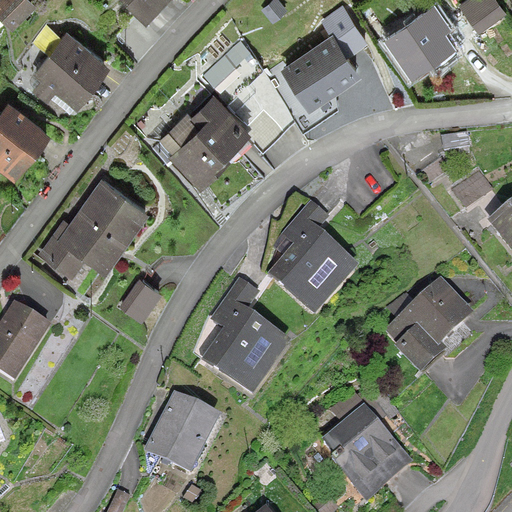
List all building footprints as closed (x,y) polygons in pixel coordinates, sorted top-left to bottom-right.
[(0,0),(0,17),(14,30),(39,3),(35,0),(0,0)] [(162,0),(133,0),(148,15),(162,0)] [(280,0),(273,0),(263,9),(274,22),(288,9),(280,0)] [(496,0),(468,0),(460,6),(481,34),(507,14),(496,0)] [(393,39),(415,71),(452,45),(430,13),(393,39)] [(106,64),(68,36),(40,73),(79,101),(106,64)] [(358,71),(333,37),(289,68),(313,102),(358,71)] [(48,134),(10,107),(0,119),(0,146),(26,165),(48,134)] [(219,111),(176,156),(202,181),(245,135),(219,111)] [(443,138),(445,150),(471,146),(470,134),(443,138)] [(477,169),(451,188),(467,211),(494,192),(477,169)] [(145,214),(102,184),(64,238),(107,268),(145,214)] [(511,210),(495,224),(511,245),(511,210)] [(314,235),(277,278),(318,313),(355,271),(314,235)] [(140,278),(120,309),(140,322),(161,291),(140,278)] [(474,320),(443,286),(388,337),(424,376),(448,354),(443,348),(474,320)] [(48,330),(15,309),(0,332),(0,370),(16,381),(48,330)] [(237,312),(206,359),(253,390),(284,344),(237,312)] [(217,416),(174,394),(148,446),(190,468),(217,416)] [(386,394),(377,400),(391,419),(400,413),(386,394)] [(409,466),(365,413),(327,445),(371,497),(409,466)] [(338,511),(326,494),(313,503),(319,511),(338,511)]
